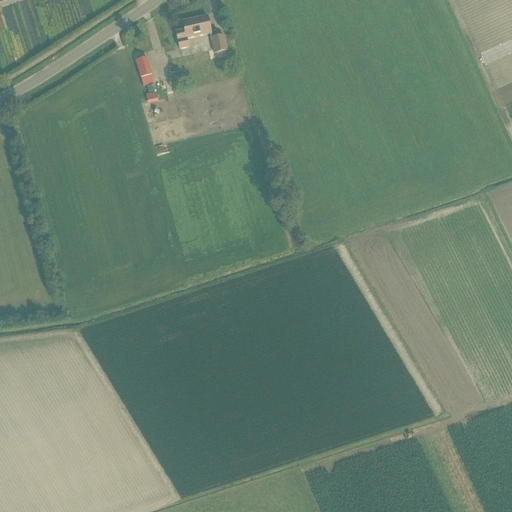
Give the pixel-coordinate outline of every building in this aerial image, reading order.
[(176,33),(178,43),(179,50),(188,48),(186,39),(211,34),(209,27),(207,17),(194,20),(195,22),(182,25),(184,31),(176,33)] [(228,51),(224,36),(211,39),(215,54),(216,58),(227,55),(226,52),(228,51)] [(155,58),(153,52),(139,56),(141,63),(155,58)] [(144,64),(151,88),(162,85),(155,61),(144,64)] [(156,104),(166,101),(163,93),(154,96),(156,104)]
